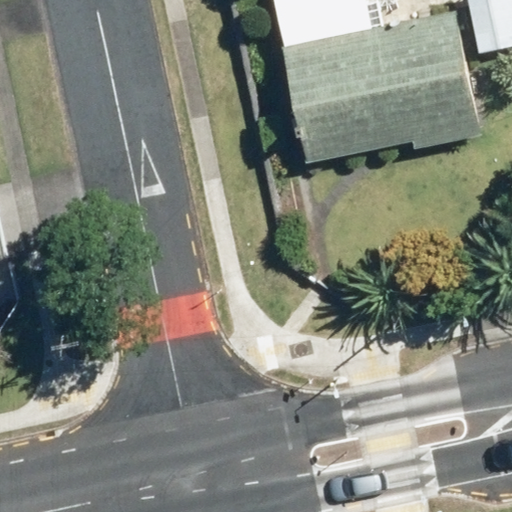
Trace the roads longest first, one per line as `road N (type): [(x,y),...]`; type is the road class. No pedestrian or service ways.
road 1 (residential): [(196,481),(92,0)]
road 2 (tertiary): [(263,468),(304,421),(459,390),(511,407)]
road 3 (tertiary): [(511,429),(473,462),(318,493),(263,468)]
road 4 (tertiary): [(196,481),(42,511)]
